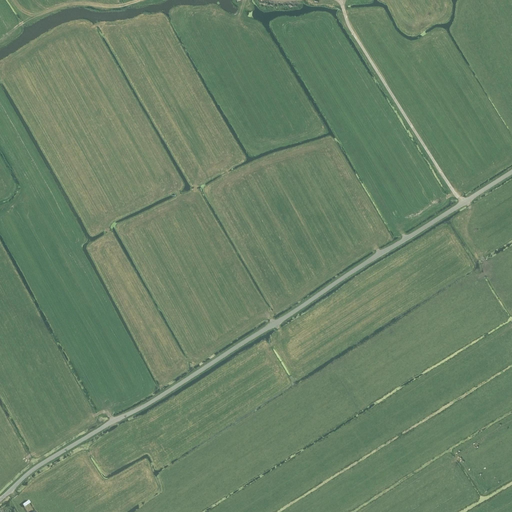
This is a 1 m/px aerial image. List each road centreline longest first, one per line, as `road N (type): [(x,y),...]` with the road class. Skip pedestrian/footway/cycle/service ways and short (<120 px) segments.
road 1 (unclassified): [(0,499),(37,466),(511,171)]
road 2 (track): [(488,269),(464,232),(471,210),(337,0)]
road 3 (track): [(7,35),(58,8),(115,9),(138,0)]
